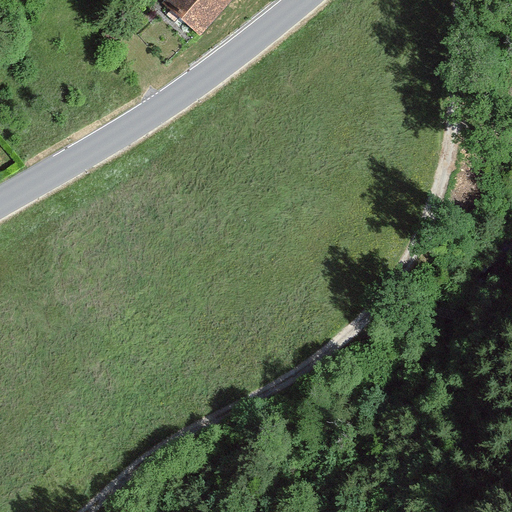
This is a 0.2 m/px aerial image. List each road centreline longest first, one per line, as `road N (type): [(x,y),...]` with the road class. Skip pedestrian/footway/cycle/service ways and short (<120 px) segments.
road 1 (track): [(91,511),(175,445),(329,356),(402,273),(424,237),(453,136),(457,0)]
road 2 (tertiary): [(0,208),(236,61),(308,0)]
